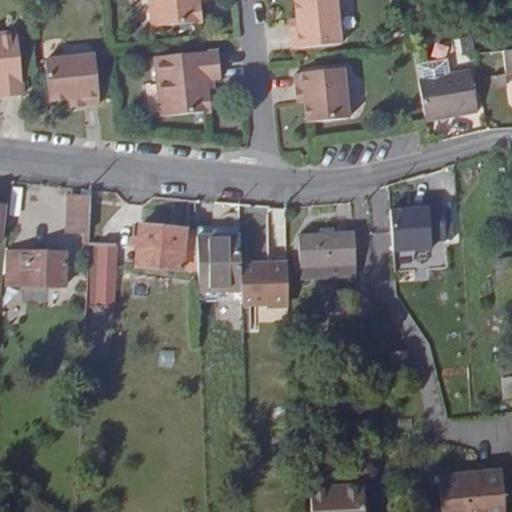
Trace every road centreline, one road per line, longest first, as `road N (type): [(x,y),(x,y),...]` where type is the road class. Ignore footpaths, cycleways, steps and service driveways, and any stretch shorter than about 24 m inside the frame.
road 1 (unknown): [(367,173),(371,264),(379,281),(421,316),(454,449)]
road 2 (residential): [(0,155),(265,180)]
road 3 (residential): [(265,180),(367,173),(511,138)]
road 4 (residential): [(248,0),(265,180)]
